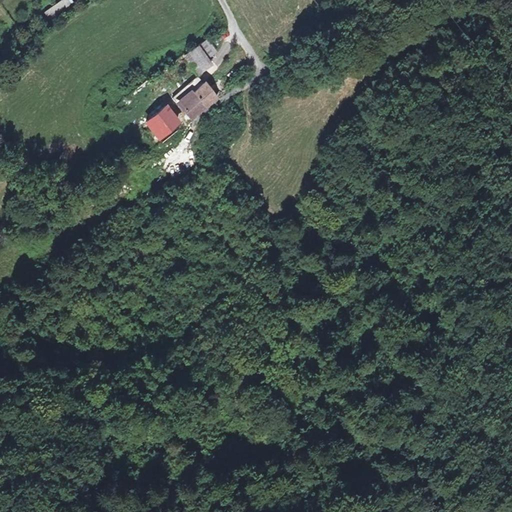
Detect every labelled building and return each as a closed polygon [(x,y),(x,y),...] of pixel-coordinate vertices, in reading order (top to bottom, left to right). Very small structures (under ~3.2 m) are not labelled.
[(73,4),(70,0),(64,0),(45,13),(50,20),(73,4)] [(181,54),(196,73),(209,64),(204,56),(212,50),(203,37),(194,44),(181,54)] [(209,77),(218,68),(214,63),(204,71),(209,77)] [(179,106),(190,120),(217,99),(206,85),(179,106)] [(177,121),(158,96),(138,111),(157,136),(177,121)]
